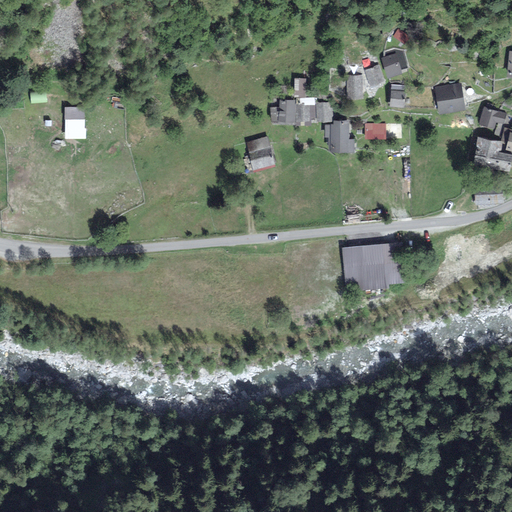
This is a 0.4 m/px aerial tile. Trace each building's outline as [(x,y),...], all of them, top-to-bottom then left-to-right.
[(409,37),(397,29),(392,37),(404,45),(409,37)] [(402,75),(395,54),(380,59),(387,80),(402,75)] [(378,65),(365,71),(371,88),(385,82),(378,65)] [(362,75),(346,75),(347,99),(362,98),(362,75)] [(296,98),(305,98),(305,79),(294,78),(294,98),(296,98)] [(461,83),(434,87),(438,115),(465,111),(461,83)] [(405,91),(391,90),(389,107),(404,108),(406,92),(405,91)] [(48,96),(33,96),(33,104),(48,103),(48,96)] [(296,98),(296,104),(295,123),(295,126),(311,126),(311,119),(314,119),(314,98),(305,98),(296,98)] [(295,123),(296,104),(294,105),(294,100),(279,99),(278,107),(270,107),(271,123),(295,123)] [(331,102),(316,103),(316,122),(332,122),(331,102)] [(84,107),(64,107),(64,139),(86,139),(86,128),(84,128),(84,107)] [(483,107),(480,118),(478,125),(494,129),(496,122),(503,124),(506,113),(483,107)] [(333,125),(324,125),(324,138),(328,138),(328,152),(354,153),(354,139),(349,139),(349,122),(333,121),(333,125)] [(386,123),(364,123),(364,140),(386,140),(386,123)] [(511,129),(504,127),(500,142),(507,143),(505,150),(511,151),(511,129)] [(275,164),(267,136),(245,143),(253,171),(275,164)] [(500,142),(477,137),(472,166),(510,173),(511,159),(511,151),(505,150),(507,143),(500,142)] [(502,186),(474,187),(475,206),(503,204),(502,186)] [(403,242),(342,248),(346,293),(388,289),(388,285),(407,283),(403,242)]
